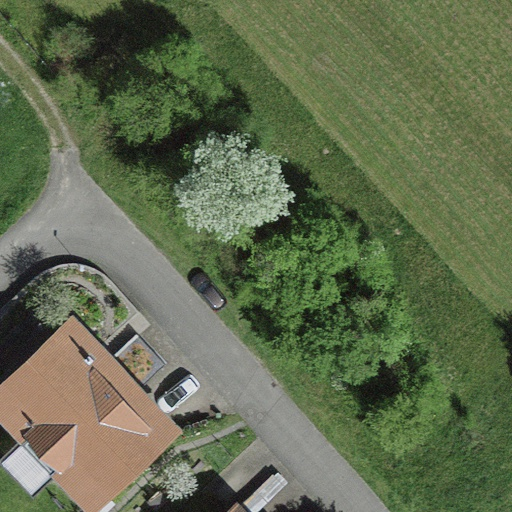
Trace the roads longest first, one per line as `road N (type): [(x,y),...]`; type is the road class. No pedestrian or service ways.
road 1 (residential): [(354,511),(76,198),(0,271)]
road 2 (track): [(76,198),(54,104),(0,44)]
